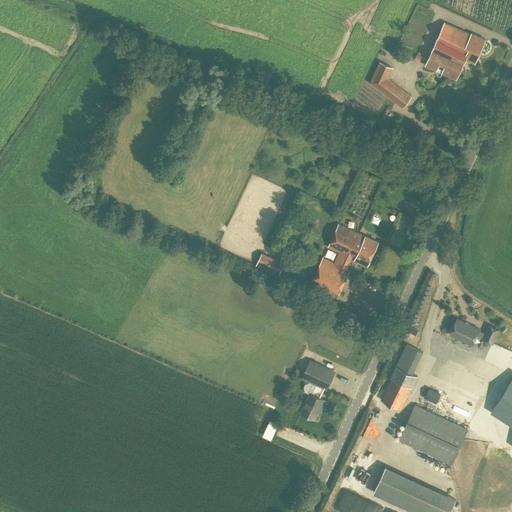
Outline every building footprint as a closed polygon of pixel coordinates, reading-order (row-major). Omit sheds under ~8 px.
[(471,34),(444,22),(425,65),(436,70),(437,66),(444,69),(442,73),(456,79),(465,58),(474,62),(485,39),(472,33),(471,34)] [(403,107),(411,97),(387,78),(392,68),(380,63),(371,83),(403,107)] [(403,175),(408,163),(400,159),(395,171),(403,175)] [(369,226),(390,179),(363,167),(341,215),(348,218),(348,216),(369,226)] [(365,236),(338,223),(327,246),(338,252),(334,261),(323,257),(311,282),(339,295),(350,269),(347,268),(352,259),(355,260),(367,265),(378,242),(366,236),(365,236)] [(284,274),(286,264),(261,259),(259,269),(284,274)] [(473,344),(479,329),(457,319),(450,333),(473,344)] [(493,344),(500,329),(488,324),(482,338),(493,344)] [(413,388),(418,376),(413,373),(423,351),(406,343),(396,365),(390,377),(391,377),(380,399),(401,410),(412,388),(413,388)] [(327,389),(335,371),(310,359),(301,378),(309,381),(308,382),(305,383),(304,386),(305,389),(304,391),(310,393),(301,412),(315,418),(320,408),(321,409),(325,400),(319,397),(324,388),(327,389)] [(429,388),(424,397),(435,403),(440,393),(429,388)] [(449,394),(442,412),(477,425),(479,419),(469,415),(474,403),(449,394)] [(450,464),(467,428),(415,404),(398,440),(450,464)] [(267,427),(264,435),(271,438),(275,431),(267,427)] [(480,455),(486,459),(490,452),(484,448),(480,455)] [(388,462),(375,491),(421,511),(450,511),(459,494),(388,462)]
